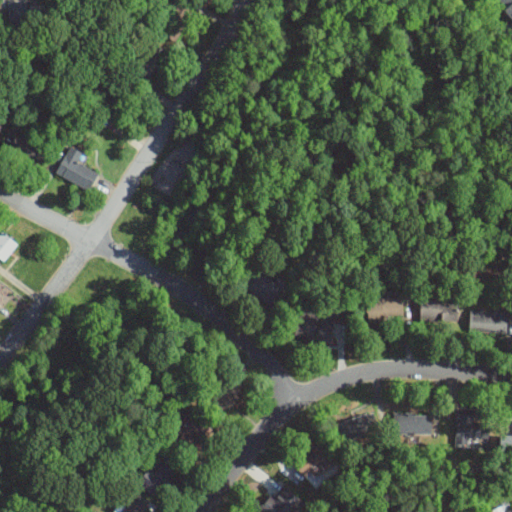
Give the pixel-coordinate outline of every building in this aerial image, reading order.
[(177,42),(193,12),(170,0),(168,0),(163,11),(169,14),(159,33),(177,42)] [(511,0),(505,0),(507,3),(502,9),(509,21),(511,19),(511,0)] [(8,26),(27,26),(26,1),(7,2),(8,26)] [(144,85),(166,53),(151,42),(129,74),(144,85)] [(126,92),(110,80),(95,102),(110,113),(126,92)] [(36,167),(42,158),(29,148),(33,142),(20,133),(9,149),(36,167)] [(81,166),(86,154),(69,147),(56,176),(90,190),(97,173),(81,166)] [(0,262),(2,264),(17,245),(2,232),(0,234),(0,262)] [(244,285),(271,308),(285,291),(258,269),(244,285)] [(365,298),(365,326),(385,326),(385,317),(404,317),(404,298),(365,298)] [(439,298),(421,298),(421,322),(457,322),(457,304),(439,304),(439,298)] [(302,311),(294,334),(330,346),(338,322),(302,311)] [(470,333),(507,333),(507,312),(470,312),(470,333)] [(212,399),(227,409),(244,385),(229,375),(212,399)] [(339,425),(346,444),(378,432),(371,413),(339,425)] [(394,434),(432,434),(432,414),(394,414),(394,434)] [(483,414),(456,415),(457,440),(484,440),(483,414)] [(183,425),(192,440),(205,432),(196,417),(183,425)] [(314,486),(339,462),(317,440),(293,464),(314,486)] [(153,458),(138,484),(156,495),(172,469),(153,458)] [(298,511),(305,503),(279,485),(261,511),(262,511),(298,511)] [(112,510),(114,511),(145,511),(149,508),(133,495),(124,506),(119,501),(112,510)]
